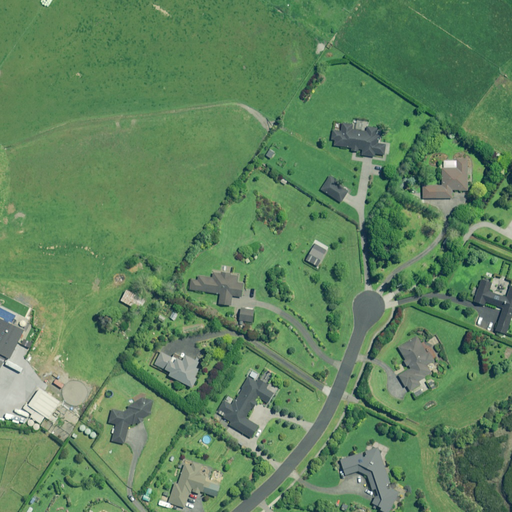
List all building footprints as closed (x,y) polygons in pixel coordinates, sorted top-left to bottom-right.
[(353,124),(342,122),(341,131),(333,130),(331,140),(335,140),(334,146),(352,148),(351,151),(358,151),(359,149),(363,150),(362,155),(375,157),(375,154),(384,155),(385,144),(378,143),(379,135),(376,134),(377,127),(368,126),(367,131),(352,129),(353,124)] [(469,190),(469,180),(469,167),(468,158),(457,158),(457,161),(457,167),(445,167),(442,167),(443,183),(443,185),(435,185),(422,185),(422,198),(435,198),(436,198),(437,198),(453,198),(453,190),(455,190),(458,190),(460,190),(460,191),(467,190),(469,190)] [(338,181),(330,176),(321,190),(341,203),(348,192),(336,184),(338,181)] [(327,250),(314,243),(305,260),(318,267),(327,250)] [(219,303),(231,305),(232,305),(233,295),(242,296),(243,288),(244,283),(238,282),(239,276),(231,275),(231,273),(222,271),(221,273),(213,272),(213,277),(199,275),(198,280),(191,279),(189,289),(220,293),(219,302),(219,303)] [(493,282),(492,282),(482,279),(475,301),(485,304),(486,305),(487,302),(497,305),(504,308),(497,330),(507,334),(511,319),(511,285),(511,286),(511,287),(508,297),(504,296),(492,292),(490,291),(491,289),(493,282)] [(146,300),(134,294),(127,290),(121,300),(126,302),(128,304),(127,305),(129,306),(130,305),(133,306),(131,309),(131,310),(136,313),(135,314),(137,316),(146,300)] [(108,310),(101,306),(98,311),(105,315),(108,310)] [(252,322),(254,309),(242,307),(240,320),(240,323),(242,324),(243,324),(243,321),(252,322)] [(0,368),(17,336),(0,327),(0,368)] [(425,376),(430,373),(432,371),(428,365),(435,360),(430,352),(428,353),(418,336),(416,337),(399,347),(405,357),(406,359),(405,360),(405,361),(407,364),(408,366),(409,365),(411,368),(400,375),(399,375),(406,387),(408,385),(411,391),(411,390),(422,384),(420,381),(425,378),(426,377),(425,376)] [(200,362),(198,361),(186,355),(185,358),(175,353),(173,357),(161,351),(158,358),(155,364),(171,372),(170,375),(193,388),(198,379),(196,377),(200,369),(197,368),(200,362)] [(257,382),(248,377),(234,400),(227,396),(217,414),(231,422),(229,425),(251,438),(258,426),(247,419),(259,398),(268,403),(273,393),(266,389),(268,385),(259,379),(257,382)] [(39,387),(27,405),(24,409),(33,415),(31,418),(40,425),(45,418),(49,420),(61,402),(39,387)] [(124,411),(111,410),(108,423),(116,425),(112,442),(124,445),(128,426),(132,424),(133,426),(137,423),(138,425),(143,422),(142,420),(153,414),(151,409),(155,407),(147,394),(127,406),(128,409),(124,411)] [(391,482),(388,472),(379,447),(366,451),(368,456),(364,458),(362,453),(341,460),(346,475),(358,470),(368,475),(373,490),(376,489),(379,496),(376,497),(373,503),(383,508),(382,510),(384,511),(390,511),(393,506),(400,492),(393,488),(389,490),(387,484),(391,483),(391,482)] [(206,481),(207,477),(207,476),(202,474),(202,472),(200,472),(202,465),(193,462),(192,466),(189,465),(190,462),(187,461),(186,464),(185,464),(178,484),(175,483),(168,502),(185,508),(190,493),(191,493),(192,488),(194,489),(193,491),(200,494),(201,491),(205,493),(206,493),(209,482),(206,481)]
